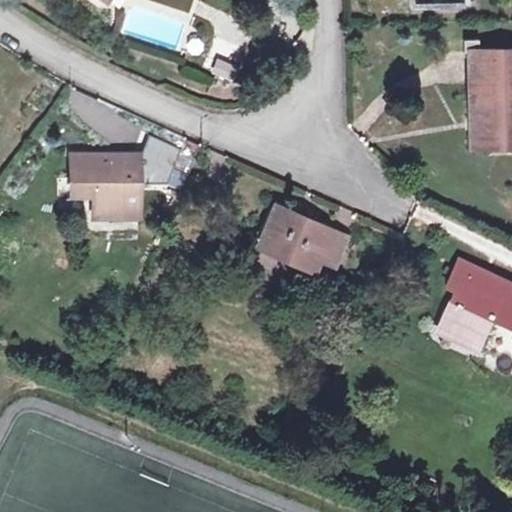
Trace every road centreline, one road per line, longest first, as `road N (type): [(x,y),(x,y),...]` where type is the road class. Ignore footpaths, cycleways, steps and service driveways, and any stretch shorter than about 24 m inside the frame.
road 1 (residential): [(0,24),(180,117),(325,169)]
road 2 (residential): [(324,0),(325,169)]
